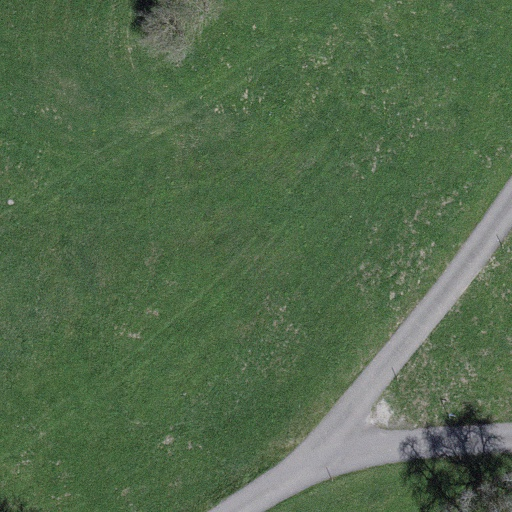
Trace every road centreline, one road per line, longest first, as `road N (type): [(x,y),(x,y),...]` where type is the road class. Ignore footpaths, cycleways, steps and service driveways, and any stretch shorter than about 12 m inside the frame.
road 1 (unclassified): [(318,463),(511,197)]
road 2 (unclassified): [(318,463),(511,455)]
